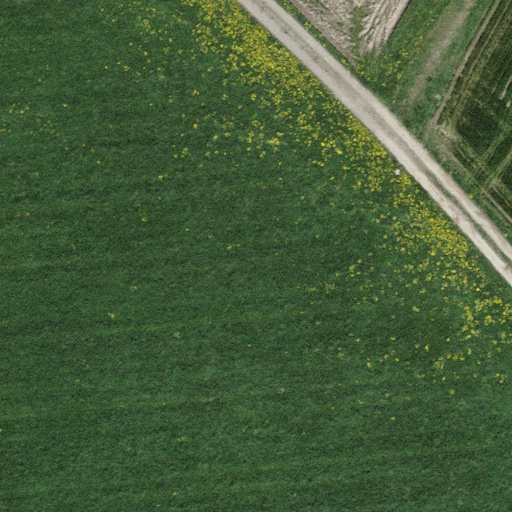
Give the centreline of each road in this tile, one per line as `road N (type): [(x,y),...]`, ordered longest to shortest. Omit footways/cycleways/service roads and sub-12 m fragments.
road 1 (track): [(511,258),(384,110),(450,0)]
road 2 (track): [(384,110),(266,0)]
